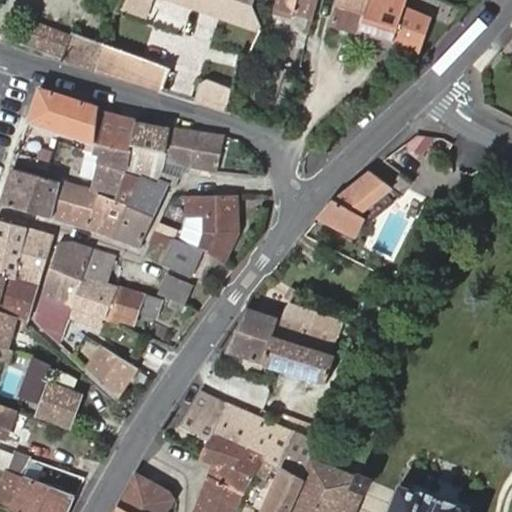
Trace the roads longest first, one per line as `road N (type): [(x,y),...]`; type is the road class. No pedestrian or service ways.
road 1 (residential): [(296,210),(156,399),(94,511)]
road 2 (residential): [(296,210),(273,152),(253,132),(0,50)]
road 3 (residential): [(418,96),(296,210)]
road 4 (unknown): [(0,204),(142,256)]
road 5 (residential): [(510,0),(418,96)]
